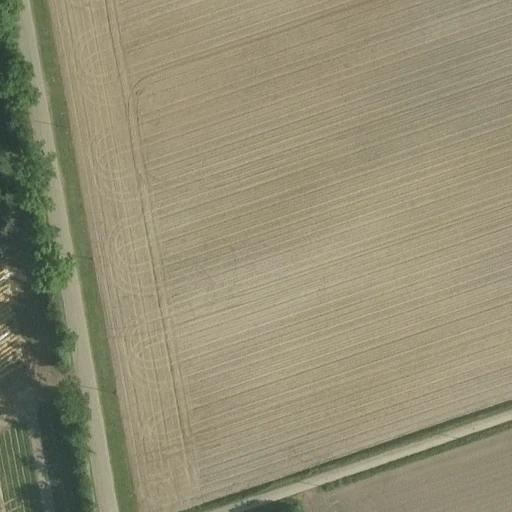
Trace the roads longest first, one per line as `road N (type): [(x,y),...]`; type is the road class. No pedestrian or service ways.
road 1 (unclassified): [(19,0),(108,511)]
road 2 (unclassified): [(511,418),(234,511)]
